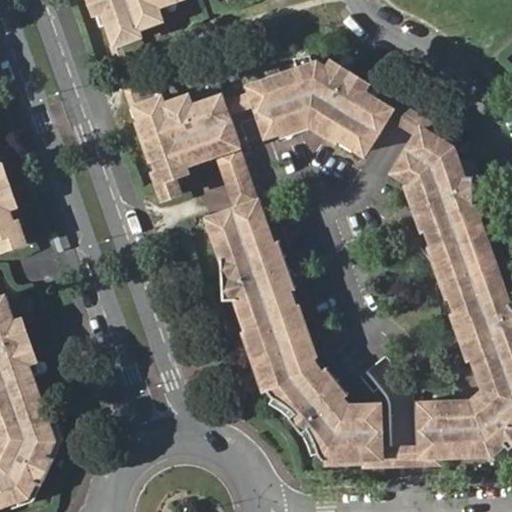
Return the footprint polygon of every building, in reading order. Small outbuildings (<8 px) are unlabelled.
[(90,0),(93,9),(101,6),(113,42),(116,41),(137,33),(135,25),(150,20),(146,6),(153,3),(160,0),(90,0)] [(159,17),(153,3),(146,6),(150,20),(159,17)] [(124,64),(116,41),(113,42),(107,43),(115,67),(124,64)] [(248,87),(250,92),(256,107),(266,135),(279,131),(308,121),(314,111),(327,120),(321,129),(338,139),(362,154),(386,117),(391,110),(379,102),(362,92),(366,86),(330,63),(326,69),(315,64),(248,87)] [(250,92),(223,103),(228,117),(256,107),(250,92)] [(208,157),(215,155),(238,147),(228,117),(223,103),(221,97),(192,107),(188,97),(164,105),(161,98),(140,105),(136,107),(139,117),(159,172),(162,182),(176,178),(192,173),(188,164),(194,162),(191,152),(205,148),(208,157)] [(393,120),(412,133),(421,119),(402,107),(393,120)] [(334,145),(338,139),(321,129),(308,121),(279,131),(281,139),(310,129),(334,145)] [(11,252),(45,242),(42,229),(48,227),(21,162),(14,165),(0,126),(0,240),(4,240),(11,252)] [(428,231),(456,311),(462,327),(471,325),(476,339),(467,342),(473,359),(485,390),(490,397),(478,409),(471,400),(420,402),(422,444),(423,453),(438,453),(492,451),(504,441),(508,445),(511,441),(511,305),(509,302),(497,287),(490,270),(497,268),(485,235),(478,238),(472,219),(472,198),(471,177),(463,176),(456,176),(454,166),(459,164),(454,149),(432,135),(422,128),(417,135),(392,171),(411,183),(411,184),(416,199),(424,196),(430,211),(422,214),(428,231)] [(215,155),(234,209),(257,201),(238,147),(215,155)] [(419,234),(428,231),(422,214),(416,199),(411,184),(402,187),(419,234)] [(416,199),(422,214),(430,211),(424,196),(416,199)] [(310,427),(319,451),(324,458),(365,456),(382,455),(381,445),(378,404),(349,406),(343,398),(342,396),(333,401),(325,391),(333,385),(321,371),(314,361),(289,292),(283,274),(273,277),(268,263),(278,260),(272,243),(257,201),(234,209),(218,215),(220,251),(222,298),(236,297),(244,297),(253,326),(246,329),(266,387),(274,395),(281,399),(288,404),(297,410),(290,416),(301,431),(310,427)] [(208,218),(220,251),(218,215),(208,218)] [(6,446),(0,449),(0,478),(11,508),(50,498),(79,438),(49,362),(55,358),(41,314),(33,315),(25,292),(0,301),(0,403),(8,431),(6,446)] [(390,464),(414,463),(414,454),(414,444),(389,445),(390,455),(390,464)] [(414,454),(423,453),(422,444),(414,444),(414,454)] [(389,445),(381,445),(382,455),(390,455),(389,445)] [(439,463),(438,453),(423,453),(414,454),(414,463),(439,463)] [(382,455),(365,456),(366,465),(390,464),(390,455),(382,455)]
